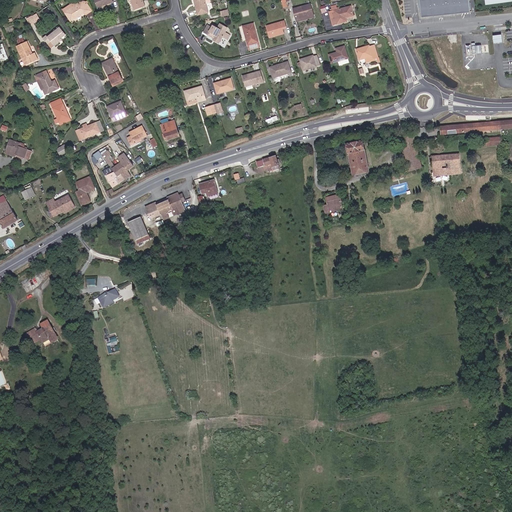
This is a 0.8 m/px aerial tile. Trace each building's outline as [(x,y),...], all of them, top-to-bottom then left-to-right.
[(112,0),(93,0),(96,8),(113,2),(112,0)] [(129,0),(130,1),(132,0),(136,10),(145,7),(142,0),(129,0)] [(203,0),(193,0),(198,16),(207,13),(205,5),(203,0)] [(468,0),(419,0),(421,17),(470,12),(468,0)] [(82,13),(86,10),(83,6),(81,1),(64,12),(69,21),(82,13)] [(332,26),(337,24),(334,12),(339,10),(338,7),(336,8),(335,5),(330,7),(331,11),(328,12),(332,26)] [(339,10),(334,12),(337,24),(337,25),(347,23),(346,18),(353,16),(351,7),(339,10)] [(295,23),(312,19),(310,8),(292,12),(295,23)] [(37,13),(26,18),(29,24),(40,18),(37,13)] [(285,24),(267,28),(270,40),(283,37),(282,32),(286,31),(285,24)] [(219,30),(215,27),(214,29),(212,31),(210,29),(206,35),(214,41),(213,44),(218,47),(223,39),(228,43),(231,38),(226,35),(229,30),(222,26),(219,30)] [(248,47),(258,44),(253,26),(243,28),(248,47)] [(59,30),(49,37),(48,35),(45,38),(50,44),(53,42),(61,53),(66,50),(64,48),(67,45),(69,44),(59,30)] [(461,34),(441,36),(443,63),(463,61),(461,34)] [(501,34),(493,35),(494,43),(502,42),(501,34)] [(28,68),(40,61),(37,56),(35,57),(27,43),(18,48),(28,68)] [(258,44),(248,47),(249,53),(259,50),(258,44)] [(473,45),(473,53),(483,52),(482,45),(473,45)] [(380,59),(376,46),(371,48),(370,47),(357,51),(361,61),(374,57),(375,60),(380,59)] [(339,66),(340,69),(350,67),(346,51),(338,53),(339,57),(331,59),(333,67),(339,66)] [(113,60),(103,64),(109,79),(111,78),(113,82),(122,78),(113,60)] [(322,70),(319,61),(316,62),(316,60),(302,64),(304,74),(322,70)] [(287,66),(270,71),(275,85),(283,83),(282,79),(291,77),(287,66)] [(44,86),(47,93),(59,89),(56,80),(53,81),(49,74),(45,76),(43,71),(35,75),(37,80),(41,79),(44,86)] [(261,74),(242,79),(245,89),(263,84),(261,74)] [(231,81),(215,86),(218,96),(234,91),(231,81)] [(202,89),(185,94),(190,108),(206,103),(202,89)] [(58,123),(68,118),(61,100),(51,105),(57,119),(53,121),(54,124),(58,123)] [(122,103),(107,109),(112,120),(126,114),(122,103)] [(223,115),(220,105),(215,107),(218,115),(218,117),(223,115)] [(209,118),(218,115),(215,107),(206,110),(209,118)] [(176,120),(163,124),(168,141),(181,137),(176,120)] [(511,120),(500,121),(500,128),(501,128),(511,127),(511,120)] [(483,130),(500,128),(500,121),(482,123),(483,130)] [(98,133),(95,124),(75,132),(79,141),(98,133)] [(465,131),(465,125),(442,127),(443,134),(465,131)] [(148,135),(143,126),(130,134),(131,137),(127,139),(132,147),(136,145),(135,143),(148,135)] [(401,138),(407,162),(409,171),(422,168),(414,136),(401,138)] [(487,147),(502,145),(501,138),(486,139),(487,147)] [(24,143),(13,139),(9,148),(20,152),(19,154),(26,157),(30,149),(23,146),(24,143)] [(367,165),(362,141),(347,144),(352,168),(367,165)] [(113,169),(110,169),(117,178),(119,177),(122,181),(131,176),(127,169),(134,166),(123,150),(111,158),(117,166),(113,169)] [(433,157),(434,176),(460,174),(459,155),(433,157)] [(278,165),(276,157),(264,161),(265,166),(272,164),(273,167),(278,165)] [(367,165),(352,168),(353,173),(368,170),(367,165)] [(113,188),(122,181),(119,177),(117,178),(110,169),(99,173),(101,178),(107,175),(110,182),(113,188)] [(86,192),(85,190),(93,187),(90,178),(74,185),(82,205),(90,202),(86,192)] [(214,180),(200,185),(203,194),(207,193),(208,197),(218,193),(214,180)] [(26,201),(34,197),(31,189),(23,193),(26,201)] [(330,211),(343,209),(340,193),(326,196),(328,203),(330,211)] [(184,211),(181,203),(180,200),(184,198),(182,195),(179,196),(178,194),(168,198),(169,200),(156,205),(155,203),(145,207),(150,218),(161,213),(163,219),(184,211)] [(51,210),(48,211),(51,217),(71,206),(67,197),(49,207),(51,210)] [(0,220),(4,228),(18,220),(7,201),(0,204),(0,220)] [(129,225),(136,243),(149,237),(142,219),(129,225)] [(120,298),(117,290),(110,294),(106,295),(105,293),(99,296),(103,306),(114,301),(120,298)] [(33,318),(24,323),(30,333),(39,328),(40,331),(47,328),(46,324),(51,321),(46,312),(41,315),(42,317),(35,321),(33,318)]
